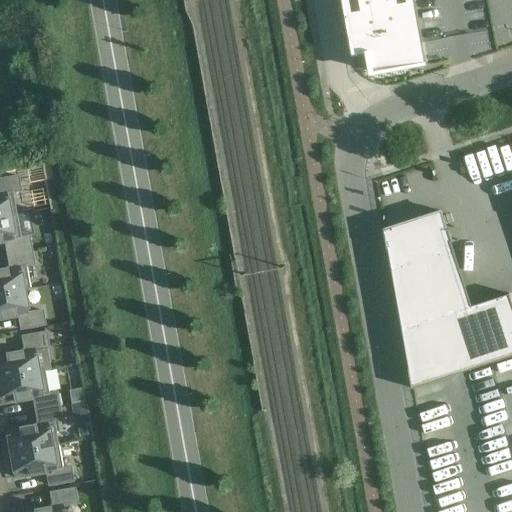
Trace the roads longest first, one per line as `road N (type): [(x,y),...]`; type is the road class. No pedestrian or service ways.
road 1 (tertiary): [(101,0),(194,511)]
road 2 (unclassified): [(366,127),(350,165),(411,511)]
road 3 (unclassified): [(511,71),(391,109),(366,127)]
road 4 (unclassified): [(326,0),(344,88),(366,127)]
